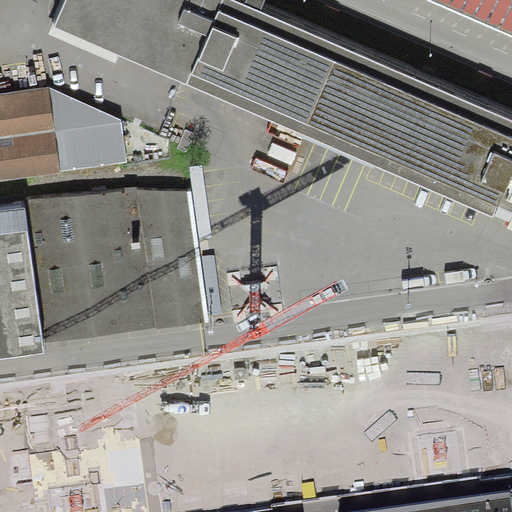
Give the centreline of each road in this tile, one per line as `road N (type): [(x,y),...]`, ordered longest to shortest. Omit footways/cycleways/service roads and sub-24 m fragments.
road 1 (unknown): [(7,54),(107,80),(511,247)]
road 2 (unclassified): [(0,368),(511,300)]
road 3 (unclassified): [(269,511),(511,478)]
road 4 (tertiary): [(511,55),(383,0)]
